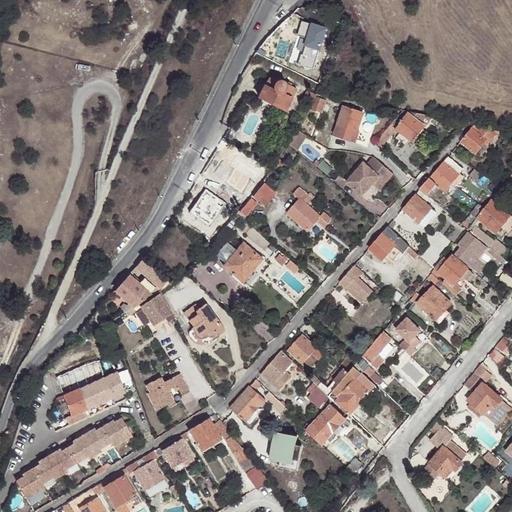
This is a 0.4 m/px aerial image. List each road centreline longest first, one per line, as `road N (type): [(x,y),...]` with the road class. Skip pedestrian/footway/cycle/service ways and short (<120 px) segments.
road 1 (residential): [(470,121),(221,405),(38,511)]
road 2 (unclassified): [(268,0),(157,222),(26,363),(0,427)]
road 3 (residential): [(419,511),(401,483),(403,443),(511,309)]
